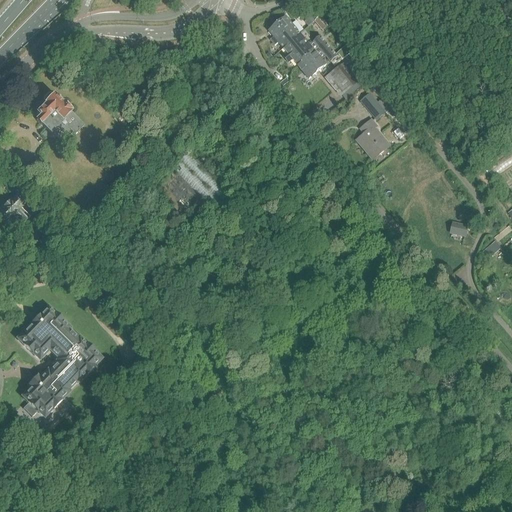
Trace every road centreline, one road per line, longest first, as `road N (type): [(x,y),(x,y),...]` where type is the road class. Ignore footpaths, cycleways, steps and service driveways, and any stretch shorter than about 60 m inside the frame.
road 1 (unclassified): [(78,27),(172,28),(210,0)]
road 2 (unclassified): [(195,0),(179,13),(92,19),(78,27)]
